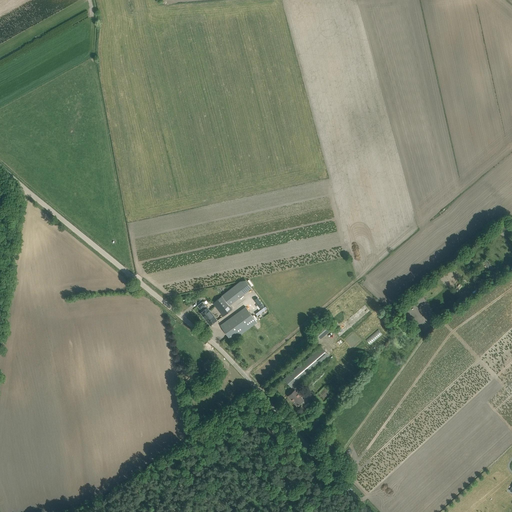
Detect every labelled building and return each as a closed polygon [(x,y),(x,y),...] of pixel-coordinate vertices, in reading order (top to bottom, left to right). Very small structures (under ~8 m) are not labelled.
[(495,267),(487,257),(482,262),(490,271),(495,267)] [(229,304),(247,289),(241,281),(214,303),(224,315),(233,309),(229,304)] [(206,319),(211,324),(217,320),(207,307),(205,309),(203,311),(201,313),(206,319)] [(220,325),(229,336),(254,318),(246,307),(220,325)] [(241,334),(257,322),(254,318),(229,336),(231,340),(240,333),(241,334)] [(322,337),(330,329),(325,325),(318,333),(322,337)] [(366,340),(371,345),(383,334),(379,329),(366,340)] [(322,347),(314,354),(288,375),(284,379),(292,387),(295,384),(329,356),(322,347)] [(302,401),(293,391),(288,396),(297,406),(299,404),(299,405),(300,404),(299,404),(302,401)]
